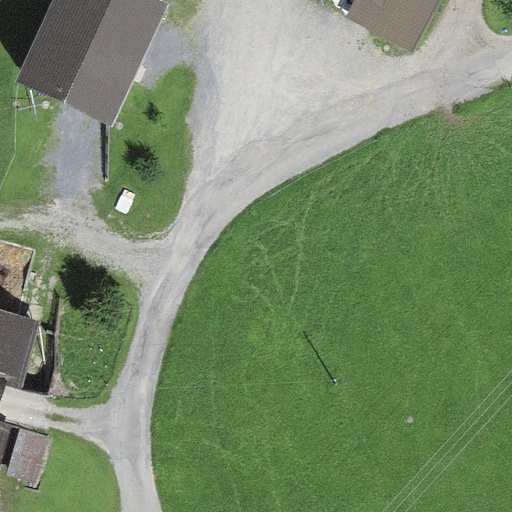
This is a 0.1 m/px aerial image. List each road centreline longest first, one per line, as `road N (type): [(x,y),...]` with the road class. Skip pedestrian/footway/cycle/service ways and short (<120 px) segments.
road 1 (track): [(145,511),(127,431),(184,253),(306,145),(511,61)]
road 2 (track): [(0,228),(184,253)]
